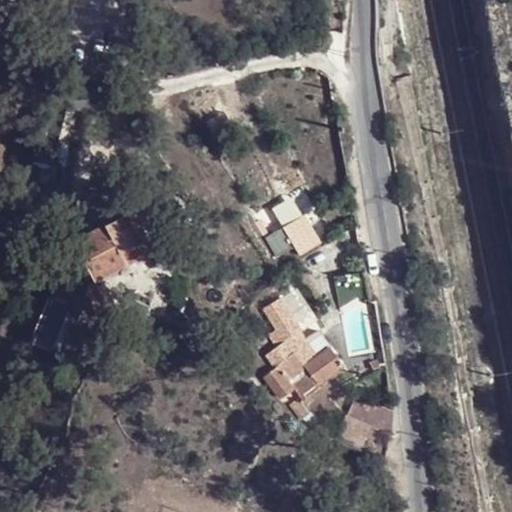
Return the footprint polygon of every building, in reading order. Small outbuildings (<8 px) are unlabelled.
[(118,253),(156,234),(140,202),(70,237),(94,283),(125,267),(118,253)] [(303,260),(321,248),(306,224),(288,235),(303,260)] [(118,253),(125,267),(163,248),(156,234),(118,253)] [(277,351),(297,336),(299,334),(281,300),(265,308),(277,332),(270,335),(277,351)] [(333,347),(311,353),(297,336),(277,351),(268,358),(275,369),(265,378),(277,397),(281,395),(291,387),(298,397),(302,403),(307,400),(303,395),(344,365),(333,347)] [(391,438),(390,413),(382,410),(379,419),(370,415),(366,429),(391,439),(391,438)]
